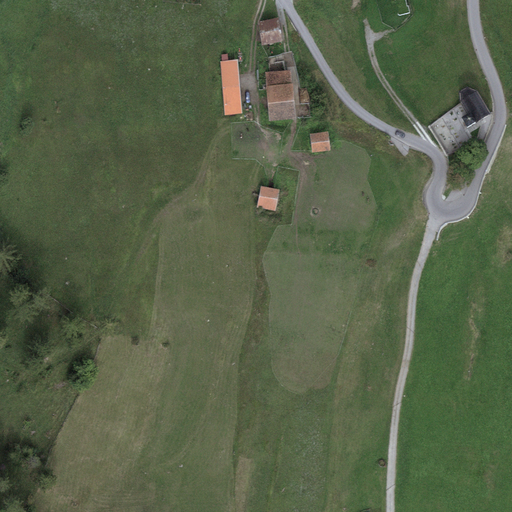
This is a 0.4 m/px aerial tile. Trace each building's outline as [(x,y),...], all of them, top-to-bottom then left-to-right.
[(403,3),(395,4),(396,12),(405,11),(403,3)] [(278,18),(258,22),(262,45),(282,41),(278,18)] [(237,60),(220,61),(225,115),(242,114),(237,60)] [(290,71),(266,73),(270,121),(295,119),(290,71)] [(469,88),(460,94),(460,100),(469,116),(462,120),(467,128),(474,124),(489,114),(476,91),(469,88)] [(328,132),(310,133),(311,152),(329,151),(328,132)] [(278,190),(261,187),(258,206),(274,210),(278,190)]
